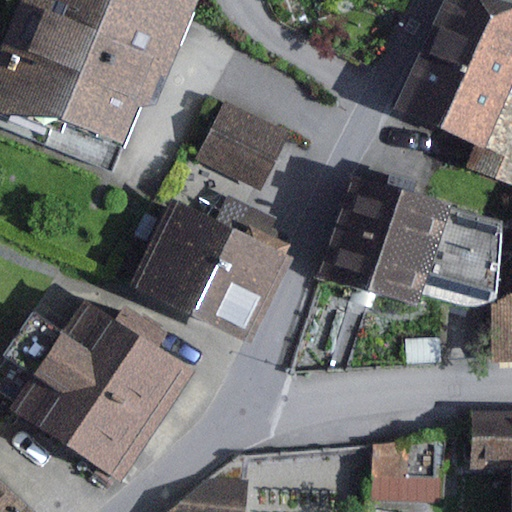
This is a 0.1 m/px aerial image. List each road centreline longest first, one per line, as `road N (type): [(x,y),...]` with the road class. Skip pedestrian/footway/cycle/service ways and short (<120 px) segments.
road 1 (residential): [(231,398),(346,142),(429,0)]
road 2 (residential): [(231,398),(511,391)]
road 3 (residential): [(127,511),(210,441),(231,398)]
